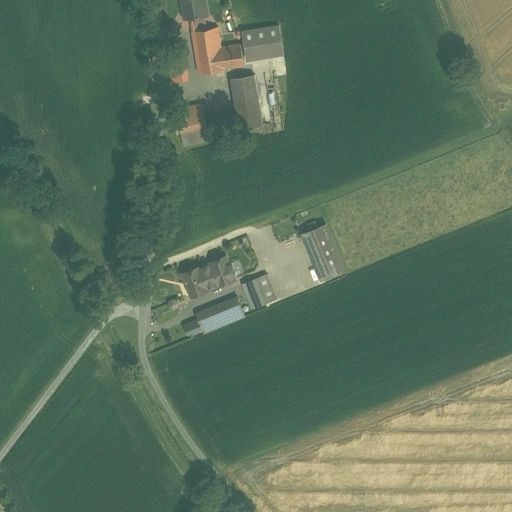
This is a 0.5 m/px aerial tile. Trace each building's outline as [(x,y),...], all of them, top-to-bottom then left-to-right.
[(206,0),(183,0),(186,18),(193,17),(204,15),(209,14),(206,0)] [(204,15),(193,17),(195,30),(207,28),(204,15)] [(280,24),(244,30),(248,52),(284,46),(280,24)] [(195,30),(194,30),(201,72),(225,69),(225,68),(246,65),(242,43),(222,46),(219,26),(207,28),(195,30)] [(189,81),(188,55),(169,56),(171,82),(189,81)] [(257,74),(232,78),(237,113),(207,117),(206,110),(178,114),(183,146),(226,139),(224,130),(264,124),(257,74)] [(326,223),(303,233),(322,280),(345,271),(326,223)] [(200,267),(181,274),(185,283),(187,282),(192,296),(209,289),(209,288),(220,284),(220,285),(235,279),(235,276),(237,272),(234,265),(229,264),(226,256),(211,262),(212,263),(200,268),(200,267)] [(257,278),(243,284),(253,308),(266,303),(257,278)] [(238,296),(196,313),(199,319),(203,329),(204,333),(246,316),(238,296)] [(203,329),(199,319),(185,325),(189,335),(203,329)]
